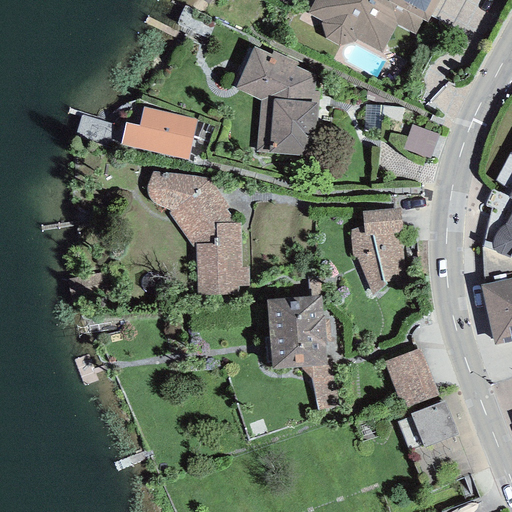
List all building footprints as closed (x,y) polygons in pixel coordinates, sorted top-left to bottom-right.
[(315,0),(308,14),(323,22),(320,24),(325,38),(339,46),(354,43),(356,40),(382,53),(397,25),(415,34),(422,20),(427,22),(439,0),(315,0)] [(261,101),(256,152),(314,156),(319,92),(314,92),(315,75),(296,67),(298,63),(273,51),(271,54),(254,47),(236,88),(261,101)] [(139,126),(125,123),(121,144),(188,160),(197,120),(143,107),(139,126)] [(438,134),(411,125),(403,149),(430,158),(438,134)] [(511,149),(495,180),(511,192),(511,190),(511,149)] [(152,172),(148,184),(147,187),(146,190),(147,194),(148,197),(150,200),(152,202),(154,203),(156,205),(171,211),(169,213),(195,249),(197,295),(239,294),(239,286),(249,286),(249,267),(242,267),(240,223),(231,223),(231,215),(226,210),(229,208),(214,186),(208,181),(210,179),(196,176),(152,172)] [(511,190),(511,192),(508,198),(511,199),(511,211),(505,225),(499,229),(495,234),(493,239),(492,242),(492,245),(493,248),(494,250),(495,252),(496,253),(509,258),(510,257),(511,257),(511,190)] [(399,208),(362,212),(363,226),(364,235),(402,232),(399,208)] [(363,226),(351,230),(353,258),(357,257),(372,296),(386,284),(386,282),(404,281),(402,232),(364,235),(363,226)] [(511,278),(480,285),(494,345),(511,341),(511,278)] [(267,300),(272,369),(300,368),(327,366),(326,358),(326,347),(327,347),(327,343),(330,342),(329,320),(324,320),(323,317),(322,317),(320,296),(267,300)] [(437,395),(420,349),(384,363),(402,408),(437,395)] [(87,382),(101,377),(91,351),(77,356),(87,382)] [(326,358),(327,366),(300,368),(312,378),(317,411),(340,406),(332,371),(332,358),(326,358)] [(456,434),(443,401),(411,414),(423,447),(456,434)]
